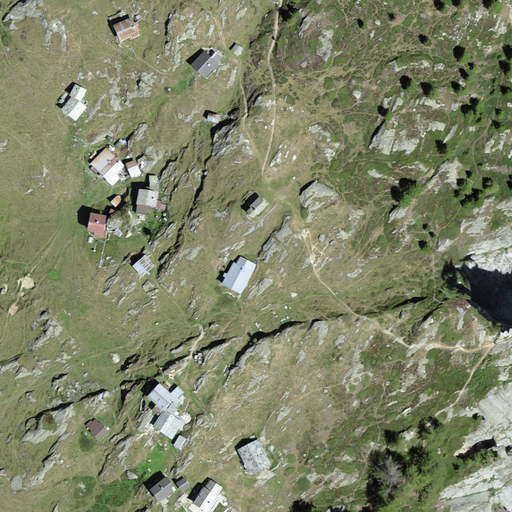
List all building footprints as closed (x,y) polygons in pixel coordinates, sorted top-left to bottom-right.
[(129,18),(112,26),(119,41),(136,33),(129,18)] [(241,45),(235,51),(242,57),(247,50),(241,45)] [(205,50),(190,65),(205,79),(220,63),(219,62),(222,59),(210,47),(206,51),(205,50)] [(70,94),(78,100),(86,90),(76,83),(68,93),(70,94)] [(70,94),(59,110),(74,121),(86,106),(78,100),(70,94)] [(103,151),(87,168),(109,188),(117,180),(112,176),(121,167),(103,151)] [(126,165),(131,176),(141,171),(136,160),(126,165)] [(157,191),(138,190),(137,215),(149,215),(149,206),(156,206),(157,191)] [(267,204),(257,195),(248,206),(249,206),(245,212),(253,219),(258,213),(259,214),(267,204)] [(95,236),(103,237),(105,215),(89,213),(87,231),(95,232),(95,236)] [(242,249),(250,259),(264,248),(256,238),(242,249)] [(131,267),(140,277),(153,266),(144,256),(131,267)] [(221,284),(243,294),(256,265),(239,257),(236,264),(231,261),(221,284)] [(147,394),(163,407),(173,395),(156,382),(147,394)] [(171,392),(178,397),(183,391),(176,385),(171,392)] [(175,438),(185,420),(163,408),(153,425),(175,438)] [(90,431),(100,440),(109,430),(94,417),(86,426),(91,430),(90,431)] [(255,436),(236,448),(254,475),(272,463),(255,436)] [(160,499),(176,487),(165,472),(149,485),(160,499)] [(184,476),(177,482),(184,490),(191,484),(184,476)] [(201,483),(191,500),(210,511),(221,492),(220,492),(223,485),(206,476),(202,483),(201,483)] [(258,478),(237,483),(243,511),(264,511),(266,511),(258,478)]
